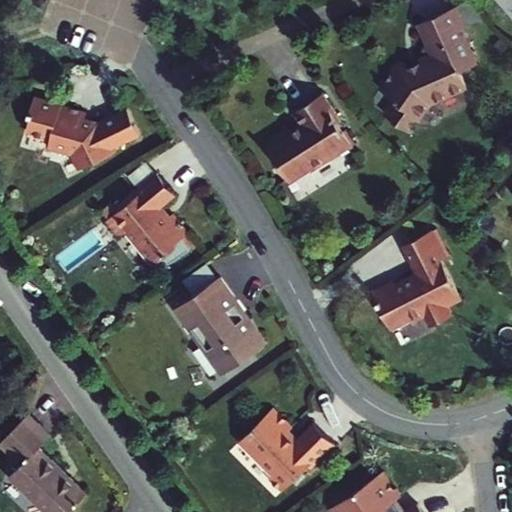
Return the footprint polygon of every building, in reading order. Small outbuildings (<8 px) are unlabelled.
[(457,9),(452,11),(461,32),(466,30),(457,9)] [(421,25),(436,59),(422,65),(409,71),(406,65),(399,68),(382,94),(394,103),(398,104),(388,120),(410,134),(430,104),(468,87),(464,77),(469,75),(473,67),(475,66),(461,32),(452,11),(421,25)] [(421,25),(418,26),(432,57),(421,61),(422,65),(436,59),(421,25)] [(73,153),(81,168),(117,153),(115,150),(141,138),(128,110),(98,123),(98,129),(86,125),(88,121),(89,116),(66,109),(67,106),(37,97),(32,115),(34,116),(29,131),(56,139),(53,146),(73,153)] [(288,185),(308,172),(310,175),(329,162),(328,160),(336,154),(340,160),(353,152),(336,126),(339,124),(321,97),(291,116),(299,128),(287,136),(285,133),(267,145),(269,147),(265,150),(288,185)] [(394,103),(384,118),(388,120),(398,104),(394,103)] [(73,153),(53,146),(52,151),(70,156),(76,170),(81,168),(73,153)] [(175,202),(159,179),(115,209),(118,214),(105,223),(116,239),(122,235),(147,271),(174,252),(173,249),(186,240),(172,220),(166,225),(158,214),(175,202)] [(411,327),(423,320),(426,319),(431,328),(452,318),(447,309),(461,303),(441,263),(446,260),(432,233),(401,249),(415,277),(413,278),(412,277),(401,283),(402,286),(396,290),(394,286),(392,283),(372,294),(391,332),(410,323),(411,327)] [(234,307),(238,304),(221,280),(197,297),(194,294),(182,303),(184,306),(176,312),(222,378),(267,346),(248,318),(244,321),(234,307)] [(248,318),(238,304),(234,307),(244,321),(248,318)] [(428,330),(431,328),(426,319),(423,320),(428,330)] [(286,437),(290,433),(293,430),(273,411),(248,435),(269,455),(266,459),(278,471),(274,474),(288,488),(308,468),(311,471),(335,446),(313,424),(297,440),(294,444),(286,437)] [(46,511),(69,511),(87,494),(39,447),(51,435),(29,413),(1,442),(22,464),(10,476),(46,511)] [(297,440),(290,433),(286,437),(294,444),(297,440)] [(269,455),(248,435),(245,439),(266,459),(269,455)] [(431,511),(425,503),(412,511),(411,511),(407,511),(399,500),(403,498),(405,495),(388,471),(336,507),(340,511),(431,511)] [(411,511),(412,511),(403,498),(399,500),(407,511),(411,511)]
